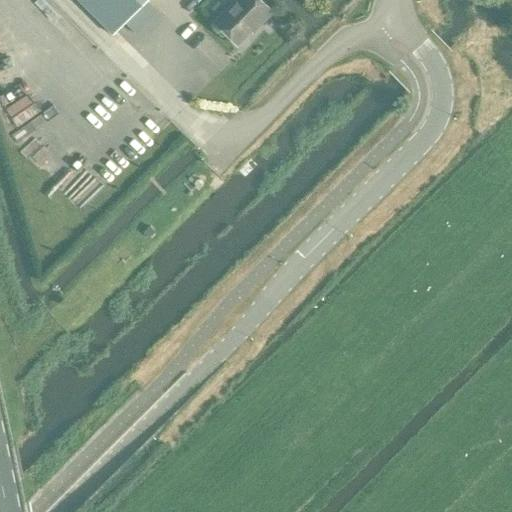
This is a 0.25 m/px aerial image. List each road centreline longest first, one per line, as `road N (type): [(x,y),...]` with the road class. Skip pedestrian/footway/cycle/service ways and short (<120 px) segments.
road 1 (unclassified): [(393,18),(440,79),(431,132),(60,511)]
road 2 (unclassified): [(371,36),(336,45),(213,167)]
